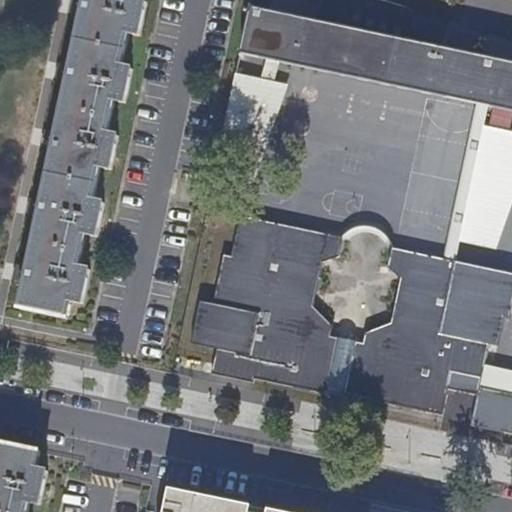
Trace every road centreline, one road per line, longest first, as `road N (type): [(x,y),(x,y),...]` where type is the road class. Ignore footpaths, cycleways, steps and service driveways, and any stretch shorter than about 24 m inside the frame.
road 1 (residential): [(189,0),(103,427)]
road 2 (residential): [(103,427),(507,511)]
